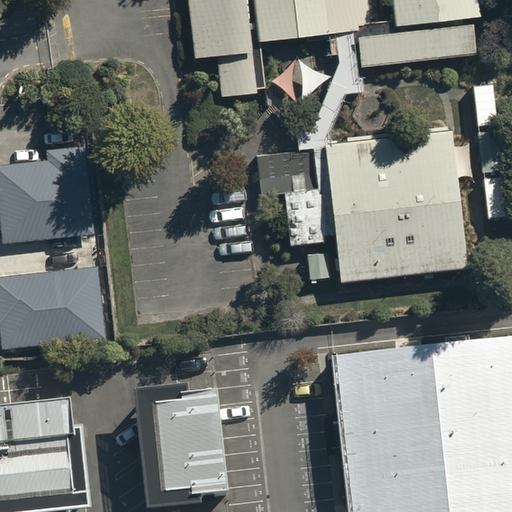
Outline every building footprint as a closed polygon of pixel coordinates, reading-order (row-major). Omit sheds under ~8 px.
[(187,0),(194,53),(217,50),(223,95),(255,91),(244,0),(187,0)] [(323,0),(251,0),(255,37),(327,31),(323,0)] [(389,0),(393,24),(475,13),(473,0),(389,0)] [(351,34),(354,63),(467,53),(465,24),(351,34)] [(449,133),(324,143),(334,280),(459,271),(449,133)] [(87,141),(47,145),(48,155),(0,159),(0,212),(3,238),(96,228),(87,141)] [(316,239),(312,187),(282,189),(286,241),(316,239)] [(98,260),(0,270),(0,322),(2,344),(106,333),(98,260)] [(511,511),(511,339),(330,360),(347,511),(511,511)] [(207,391),(128,399),(140,511),(219,504),(207,391)] [(0,414),(0,511),(73,511),(64,409),(0,414)]
